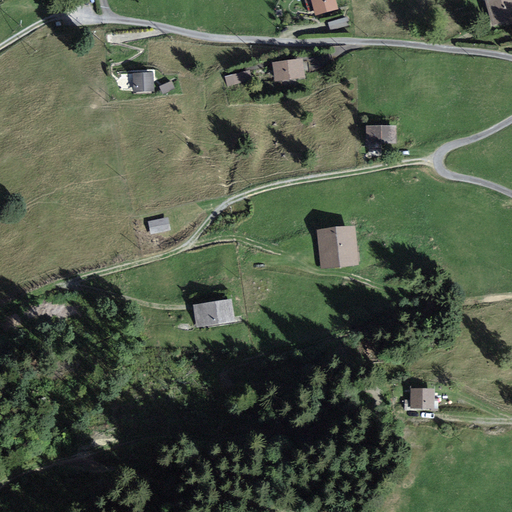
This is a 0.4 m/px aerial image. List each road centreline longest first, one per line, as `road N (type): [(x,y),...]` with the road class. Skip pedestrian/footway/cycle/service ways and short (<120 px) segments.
road 1 (track): [(441,299),(225,364),(231,376),(271,382),(380,387),(381,399),(308,427),(142,436),(26,469),(0,486)]
road 2 (unclassified): [(0,49),(52,18),(77,14),(213,38),(370,41),(511,57)]
road 3 (track): [(183,307),(70,280),(181,248),(235,198),(438,158)]
road 4 (track): [(511,295),(441,299),(305,268),(251,241),(192,242)]
road 5 (unclassified): [(511,121),(445,149),(437,163),(443,173),(511,193)]
